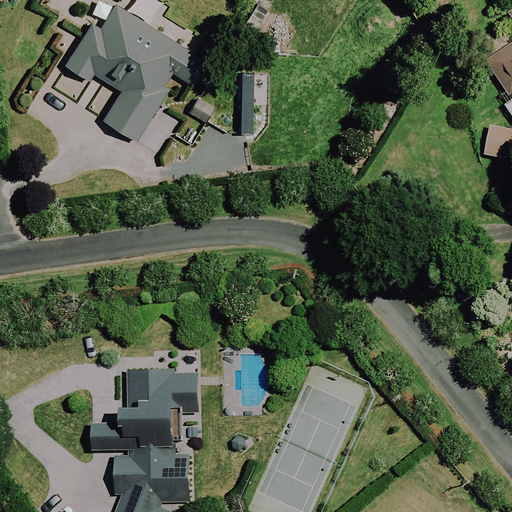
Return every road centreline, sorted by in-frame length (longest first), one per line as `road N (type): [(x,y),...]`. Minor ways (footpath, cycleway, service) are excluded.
road 1 (residential): [(0,258),(268,228),(335,246),(381,289),(511,463)]
road 2 (unknown): [(0,409),(93,375),(120,377),(115,431),(98,450),(54,461)]
